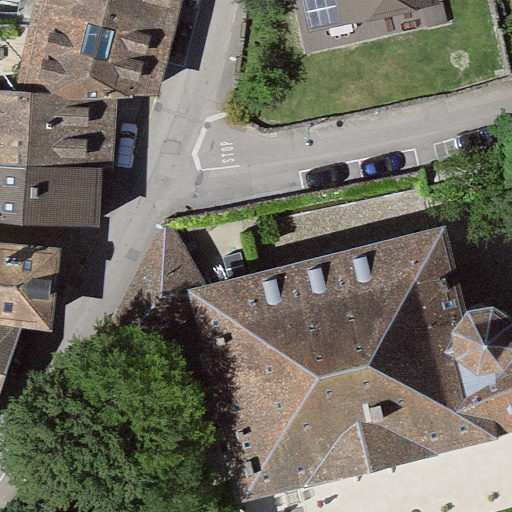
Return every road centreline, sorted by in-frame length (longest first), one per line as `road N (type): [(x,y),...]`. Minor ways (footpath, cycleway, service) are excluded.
road 1 (residential): [(511,105),(158,178)]
road 2 (residential): [(158,178),(40,425),(0,464)]
road 3 (residential): [(209,0),(158,178)]
